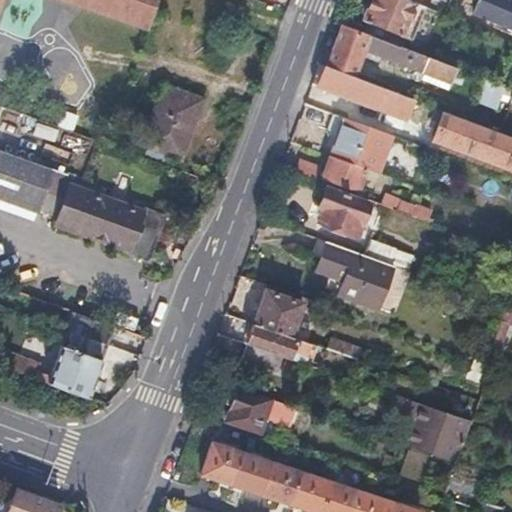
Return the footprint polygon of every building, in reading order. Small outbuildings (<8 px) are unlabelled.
[(0,0),(0,7),(2,0),(61,0),(147,29),(156,0),(0,0)] [(369,22),(364,33),(401,47),(406,36),(411,39),(424,6),(409,0),(372,0),(364,20),(369,22)] [(325,67),(354,78),(364,51),(449,84),(455,68),(401,47),(364,33),(342,24),(325,67)] [(412,100),(354,78),(325,67),(319,65),(312,82),(406,116),(412,100)] [(476,101),(497,109),(505,87),(484,79),(476,101)] [(164,87),(143,145),(180,159),(198,109),(186,105),(189,96),(164,87)] [(511,136),(444,112),(434,139),(511,168),(511,136)] [(344,118),(331,155),(366,167),(378,172),(391,135),(344,118)] [(0,195),(35,208),(50,168),(0,150),(0,195)] [(366,167),(331,155),(323,177),(358,190),(360,183),(366,167)] [(299,160),(294,173),(316,181),(321,168),(299,160)] [(378,172),(366,167),(360,183),(372,187),(378,172)] [(50,168),(35,208),(56,216),(54,223),(127,250),(126,253),(147,260),(163,217),(142,209),(140,212),(63,185),(67,174),(50,168)] [(368,202),(326,187),(318,207),(322,208),(317,221),(356,235),(368,202)] [(381,204),(395,209),(398,200),(399,198),(385,193),(381,204)] [(398,200),(395,209),(425,220),(430,209),(412,203),(412,205),(398,200)] [(320,257),(326,242),(317,238),(311,254),(320,257)] [(369,239),(363,255),(388,264),(393,249),(369,239)] [(363,255),(326,242),(320,257),(315,270),(344,281),(339,294),(376,308),(392,266),(388,264),(363,255)] [(30,296),(57,288),(49,264),(22,272),(30,296)] [(266,291),(254,324),(290,336),(301,303),(266,291)] [(511,309),(505,307),(493,342),(501,345),(509,322),(511,323),(511,309)] [(71,311),(64,329),(106,344),(113,326),(71,311)] [(290,336),(254,324),(247,344),(279,355),(303,364),(310,343),(290,336)] [(106,344),(64,329),(48,374),(35,369),(37,363),(0,349),(0,365),(87,398),(106,344)] [(273,371),(279,355),(247,344),(246,344),(241,360),(273,371)] [(272,399),(238,387),(227,420),(261,432),(272,399)] [(471,422),(393,396),(389,407),(415,417),(406,445),(457,463),(471,422)] [(211,499),(226,505),(243,452),(212,443),(202,475),(213,478),(209,493),(209,496),(211,499)] [(274,463),(243,452),(226,505),(237,508),(241,507),(245,505),(250,491),(264,495),(274,463)] [(290,511),(303,473),(274,463),(264,495),(275,498),(270,511),(290,511)] [(323,511),(333,482),(303,473),(290,511),(308,511),(309,511),(313,511),(323,511)] [(356,511),(363,492),(333,482),(323,511),(356,511)] [(55,511),(58,506),(14,490),(6,511),(55,511)] [(388,511),(391,502),(363,492),(356,511),(388,511)] [(420,511),(421,511),(391,502),(388,511),(420,511)]
